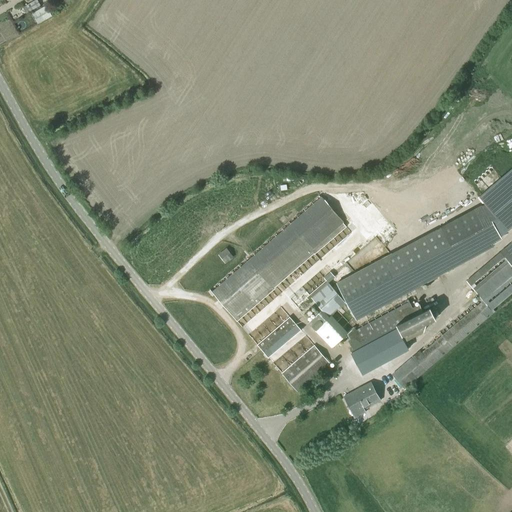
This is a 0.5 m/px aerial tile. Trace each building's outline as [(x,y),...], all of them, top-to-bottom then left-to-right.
[(39,6),(36,0),(26,6),(29,12),(39,6)] [(37,24),(52,16),(46,6),(32,14),(37,24)] [(502,229),(511,220),(511,200),(496,181),(478,197),(502,229)] [(335,277),(314,254),(327,243),(346,227),(342,223),(319,194),(210,290),(296,391),(329,363),(269,293),(274,288),(294,311),(311,297),(328,283),(335,277)] [(356,319),(494,247),(474,210),(336,283),(356,319)] [(511,242),(501,252),(511,265),(511,242)] [(224,263),(232,257),(226,249),(218,255),(224,263)] [(478,299),(489,311),(511,292),(511,265),(501,252),(466,281),(474,291),(473,292),(479,299),(478,299)] [(328,283),(311,297),(322,310),(328,317),(333,312),(336,309),(337,311),(346,303),(328,283)] [(433,339),(392,374),(404,388),(492,314),(489,311),(478,299),(432,338),(433,339)] [(350,351),(362,374),(394,357),(393,355),(408,347),(404,340),(423,330),(426,323),(434,318),(429,307),(415,315),(407,300),(351,330),(344,336),(352,350),(350,351)] [(331,348),(344,336),(351,330),(333,312),(328,317),(322,310),(320,311),(308,324),(331,348)] [(370,382),(343,397),(355,418),(365,413),(363,410),(380,401),(370,382)]
